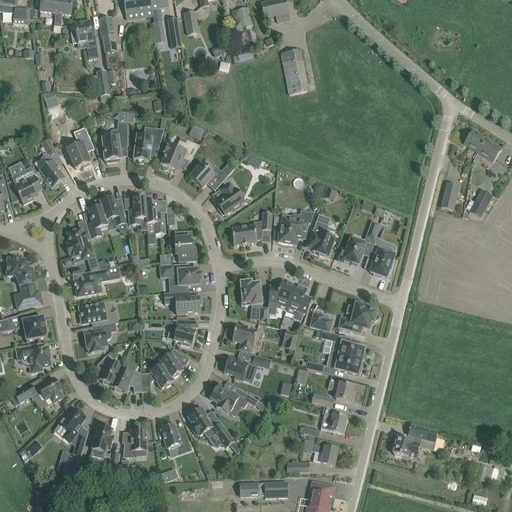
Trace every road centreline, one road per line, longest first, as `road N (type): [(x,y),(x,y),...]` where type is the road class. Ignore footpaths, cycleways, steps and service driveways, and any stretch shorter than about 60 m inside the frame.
road 1 (residential): [(219,267),(217,331),(198,385),(163,412),(137,415),(82,394),(46,255)]
road 2 (residential): [(49,217),(100,183),(165,185),(199,212),(219,267)]
road 3 (unclassified): [(349,511),(400,303)]
road 4 (unclassified): [(400,303),(451,101)]
road 5 (residential): [(219,267),(280,263),(400,303)]
road 6 (unclassified): [(451,101),(340,0)]
